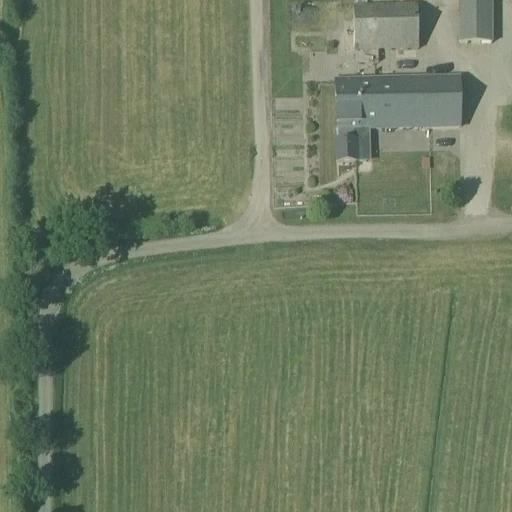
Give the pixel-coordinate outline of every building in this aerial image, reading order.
[(348,0),(348,37),(400,37),(400,18),(380,18),(380,5),(403,5),(402,0),(348,0)] [(492,47),(491,0),(457,0),(458,47),(492,47)] [(407,52),(407,38),(338,40),(338,68),(365,67),(364,53),(407,52)] [(334,84),(335,109),(335,134),(337,134),(337,133),(353,133),(459,130),(459,83),(334,84)] [(337,134),(337,144),(336,144),(336,166),(355,166),(355,142),(353,142),(353,133),(337,133),(337,134)]
